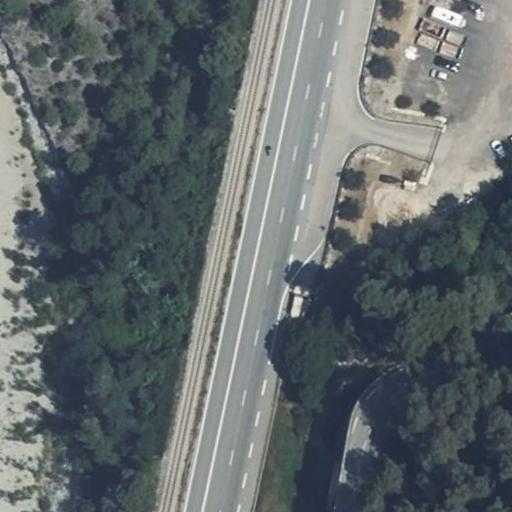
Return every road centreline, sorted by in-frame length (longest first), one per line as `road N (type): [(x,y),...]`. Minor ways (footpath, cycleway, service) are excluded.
road 1 (primary): [(317,0),(211,511)]
road 2 (tertiary): [(511,318),(399,374),(371,413),(352,511)]
